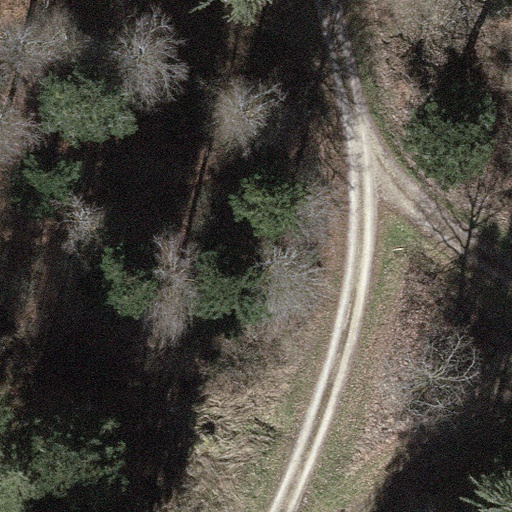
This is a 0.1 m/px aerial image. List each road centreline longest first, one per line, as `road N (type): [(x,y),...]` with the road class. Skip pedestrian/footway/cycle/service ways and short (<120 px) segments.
road 1 (track): [(338,0),(365,144),(347,345),(277,511)]
road 2 (track): [(511,264),(440,220),(365,144)]
road 3 (track): [(511,402),(368,511)]
